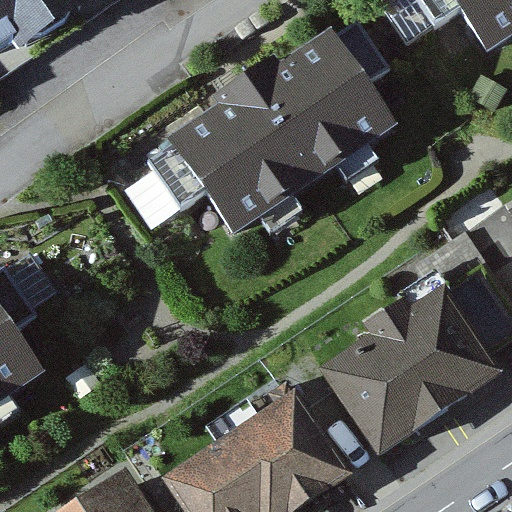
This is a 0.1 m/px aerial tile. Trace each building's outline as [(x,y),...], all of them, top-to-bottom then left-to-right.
[(0,0),(0,61),(89,0),(0,0)] [(511,49),(511,0),(446,0),(491,64),(511,49)] [(396,137),(331,41),(166,153),(232,249),(396,137)] [(364,354),(317,387),(375,471),(498,385),(440,301),(409,323),(400,309),(355,340),(364,354)] [(0,411),(38,386),(0,330),(0,411)] [(294,400),(169,483),(187,511),(293,511),(345,478),(294,400)] [(140,511),(123,486),(84,511),(140,511)]
